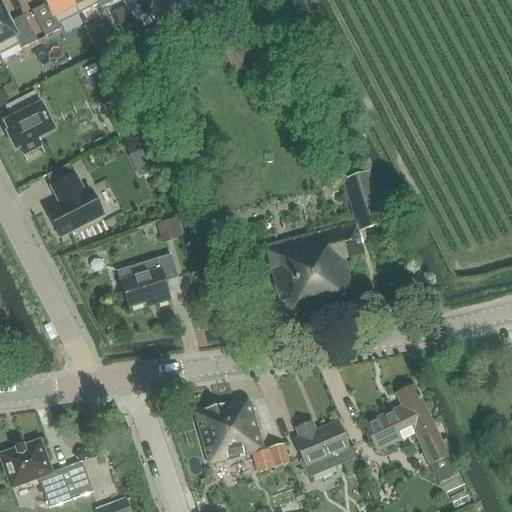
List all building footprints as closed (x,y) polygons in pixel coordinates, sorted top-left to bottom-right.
[(79,15),(71,0),(44,0),(47,5),(32,12),(45,38),(61,30),(59,25),(79,15)] [(71,0),(79,15),(99,5),(101,9),(117,1),(116,0),(71,0)] [(179,16),(170,0),(158,0),(157,1),(168,22),(179,16)] [(0,6),(0,55),(19,46),(21,50),(37,42),(24,16),(9,24),(0,6)] [(227,42),(241,70),(286,48),(272,19),(227,42)] [(12,119),(3,124),(7,131),(8,133),(6,134),(15,152),(20,149),(23,155),(40,147),(36,141),(54,132),(40,105),(39,106),(33,94),(6,108),(12,119)] [(113,102),(103,107),(118,137),(129,132),(113,102)] [(59,205),(46,212),(59,239),(103,217),(90,190),(84,193),(75,175),(50,188),(59,205)] [(343,260),(362,255),(356,232),(383,224),(368,175),(365,176),(342,183),(354,224),(265,246),(285,323),(337,310),(336,304),(353,300),(343,260)] [(164,282),(177,278),(170,257),(117,273),(128,309),(156,301),(157,305),(169,301),(164,282)] [(399,408),(362,426),(375,454),(413,435),(418,444),(429,467),(447,458),(436,435),(412,386),(393,395),(399,408)] [(208,467),(236,459),(244,486),(229,490),(231,499),(218,502),(220,511),(313,511),(291,465),(285,445),(261,452),(247,403),(232,407),(231,403),(193,414),(208,467)] [(299,439),(294,441),(306,469),(310,478),(353,460),(348,450),(337,424),(317,432),(312,422),(309,424),(306,422),(298,425),(297,429),(295,430),(299,439)] [(13,452),(0,456),(0,469),(8,491),(37,481),(46,505),(47,510),(91,494),(89,489),(80,464),(50,475),(38,443),(21,449),(21,447),(12,451),(13,452)] [(129,511),(125,500),(95,511),(129,511)]
